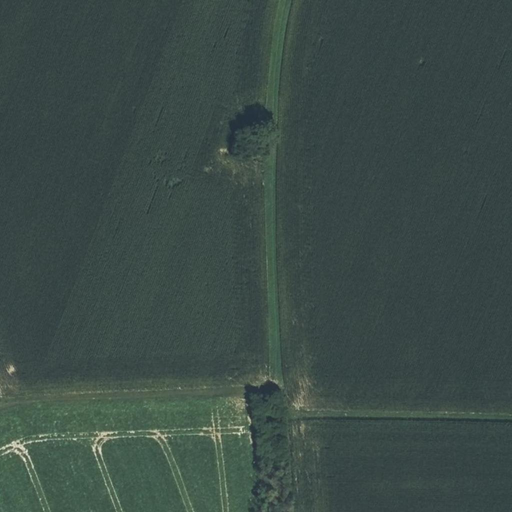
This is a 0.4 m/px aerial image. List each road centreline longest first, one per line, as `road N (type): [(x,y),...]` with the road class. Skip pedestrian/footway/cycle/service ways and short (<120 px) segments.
road 1 (track): [(290,511),(272,233),(274,58),(284,0)]
road 2 (track): [(276,364),(270,384),(247,392),(0,408)]
road 3 (track): [(511,423),(282,416)]
